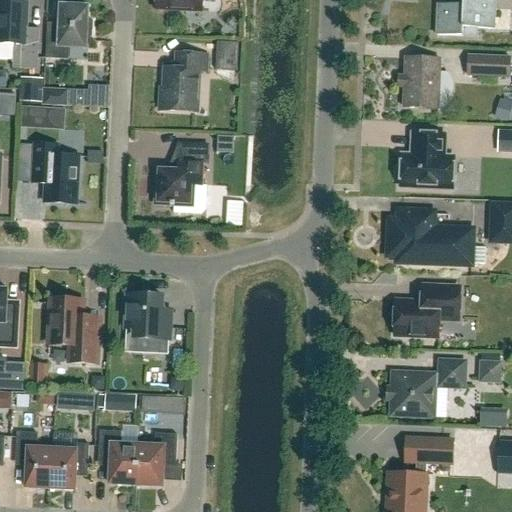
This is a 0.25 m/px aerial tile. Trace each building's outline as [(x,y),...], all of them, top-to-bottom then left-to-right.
[(157,0),(157,10),(201,12),(201,0),(157,0)] [(494,30),(495,0),(451,0),(451,6),(438,5),(437,36),(463,37),(464,29),(494,30)] [(38,71),(40,30),(27,29),(28,5),(0,3),(0,44),(14,45),(13,69),(38,71)] [(92,38),(93,21),(88,21),(89,8),(61,6),(60,30),(48,30),(46,59),(69,61),(69,49),(87,49),(87,38),(92,38)] [(238,45),(216,44),(215,70),(237,71),(238,45)] [(206,72),(207,56),(177,54),(177,70),(165,69),(164,90),(161,89),(160,112),(197,114),(199,72),(206,72)] [(510,79),(511,58),(467,56),(466,77),(510,79)] [(406,59),(404,109),(438,110),(440,60),(406,59)] [(22,81),(21,102),(41,103),(42,82),(22,81)] [(107,107),(108,88),(91,87),(91,106),(107,107)] [(64,98),(60,93),(45,92),(44,104),(64,105),(64,98)] [(0,95),(0,114),(13,115),(14,96),(0,95)] [(511,104),(502,101),(497,119),(507,122),(511,106),(511,104)] [(29,108),(28,128),(47,130),(48,110),(29,108)] [(511,134),(502,134),(501,153),(511,153),(511,134)] [(444,158),(445,136),(413,135),(412,157),(402,156),(402,167),(398,170),(398,180),(401,184),(401,188),(453,190),(454,158),(444,158)] [(217,153),(233,154),(233,138),(218,137),(217,153)] [(77,205),(79,158),(59,157),(60,147),(34,146),(32,184),(46,185),(45,203),(77,205)] [(208,164),(208,147),(180,146),(179,169),(157,168),(155,206),(174,206),(174,214),(200,215),(206,209),(207,187),(201,186),(202,164),(208,164)] [(89,153),(88,165),(103,166),(103,154),(89,153)] [(511,246),(511,204),(490,203),(488,245),(511,246)] [(458,242),(448,232),(448,231),(433,230),(434,214),(400,213),(400,220),(397,223),(396,231),(399,233),(399,246),(396,249),(395,256),(398,259),(398,263),(419,264),(422,267),(430,267),(432,264),(471,266),(472,243),(470,243),(467,240),(460,240),(458,242)] [(486,249),(472,248),(471,266),(485,266),(486,249)] [(459,321),(461,289),(423,288),(422,304),(396,303),(395,337),(439,338),(439,320),(459,321)] [(8,303),(8,291),(0,290),(0,348),(18,350),(20,303),(8,303)] [(125,330),(130,330),(130,340),(130,341),(130,343),(132,345),(132,346),(133,347),(134,348),(136,349),(137,350),(139,350),(141,350),(143,350),(145,349),(147,348),(148,347),(149,345),(150,344),(151,342),(151,340),(170,341),(171,322),(162,321),(163,298),(127,296),(125,330)] [(100,319),(83,318),(84,302),(51,300),(49,346),(70,347),(69,364),(98,365),(100,319)] [(465,389),(466,364),(440,362),(440,376),(393,374),(391,417),(434,419),(436,388),(465,389)] [(500,385),(501,363),(479,362),(479,384),(500,385)] [(0,390),(24,392),(26,365),(6,364),(5,375),(0,374),(0,390)] [(93,383),(92,390),(104,391),(104,379),(97,379),(93,383)] [(171,383),(170,392),(183,393),(184,380),(175,380),(171,383)] [(59,394),(58,410),(93,413),(94,397),(59,394)] [(100,396),(99,407),(106,407),(106,412),(120,412),(121,397),(107,396),(100,396)] [(19,397),(18,407),(28,408),(28,397),(19,397)] [(158,400),(143,399),(143,413),(157,414),(158,400)] [(507,426),(507,414),(480,413),(480,426),(507,426)] [(136,487),(138,446),(121,445),(122,433),(100,432),(99,462),(111,463),(110,486),(136,487)] [(51,491),(53,450),(37,449),(38,435),(17,434),(16,461),(27,462),(26,489),(51,491)] [(138,446),(136,487),(163,488),(164,465),(176,466),(178,436),(156,435),(155,447),(138,446)] [(453,465),(454,442),(407,440),(406,463),(417,463),(416,475),(389,474),(387,511),(425,511),(427,476),(427,464),(453,465)] [(511,443),(499,443),(498,475),(511,475),(511,443)] [(53,450),(51,491),(76,492),(77,472),(88,473),(89,446),(78,445),(77,451),(53,450)]
